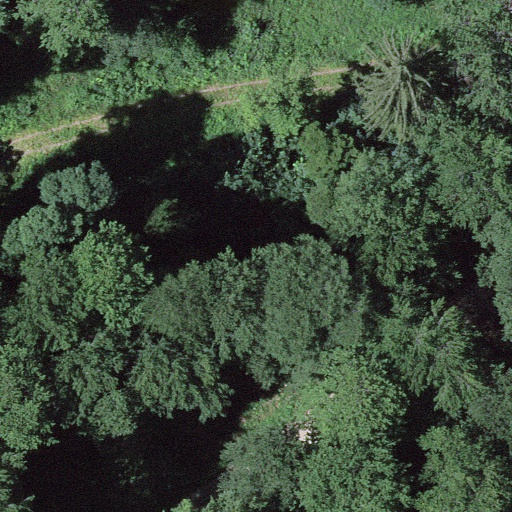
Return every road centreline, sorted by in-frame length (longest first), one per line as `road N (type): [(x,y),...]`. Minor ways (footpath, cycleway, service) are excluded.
road 1 (track): [(0,165),(511,20)]
road 2 (track): [(511,276),(214,511)]
